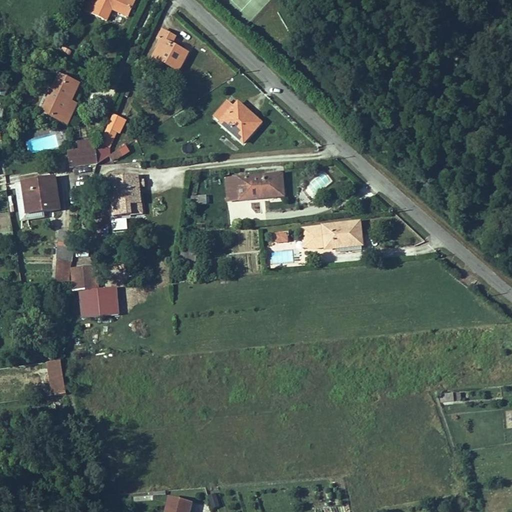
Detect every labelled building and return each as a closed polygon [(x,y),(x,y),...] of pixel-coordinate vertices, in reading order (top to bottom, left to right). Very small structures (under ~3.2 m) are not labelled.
[(94,0),(92,5),(111,15),(117,2),(135,10),(138,0),(94,0)] [(167,40),(160,59),(183,71),(192,52),(175,44),(179,36),(167,30),(163,38),(167,40)] [(51,38),(47,45),(52,48),(56,41),(51,38)] [(47,45),(43,52),(49,54),(52,48),(47,45)] [(83,84),(64,76),(46,115),(73,126),(77,116),(70,113),(75,102),(83,84)] [(81,105),(75,102),(70,113),(77,116),(81,105)] [(252,118),(232,103),(217,120),(246,145),(266,123),(255,114),(252,118)] [(101,164),(117,154),(114,146),(121,133),(124,134),(131,118),(117,113),(104,144),(99,145),(98,150),(96,160),(101,164)] [(80,148),(90,147),(89,139),(79,140),(80,148)] [(80,148),(70,149),(71,157),(98,150),(99,145),(96,146),(90,147),(80,148)] [(117,154),(101,164),(94,169),(112,167),(136,152),(131,145),(117,154)] [(96,160),(98,150),(71,157),(72,162),(96,160)] [(312,197),(331,180),(323,171),(304,187),(312,197)] [(281,196),(279,178),(227,183),(229,204),(257,202),(256,199),(281,196)] [(136,180),(108,182),(111,221),(128,219),(127,208),(139,207),(136,180)] [(62,208),(58,181),(21,185),(24,220),(46,217),(45,210),(62,208)] [(200,199),(187,201),(188,208),(201,206),(200,199)] [(140,218),(139,207),(127,208),(128,219),(140,218)] [(358,223),(311,227),(312,247),(321,246),(322,249),(361,245),(358,223)] [(311,227),(301,228),(301,246),(312,247),(311,227)] [(284,231),(273,233),(274,242),(280,241),(280,235),(285,234),(284,231)] [(59,233),(56,282),(67,280),(78,234),(59,233)] [(73,279),(82,279),(82,274),(82,267),(72,268),(73,279)] [(96,288),(95,273),(82,274),(82,279),(73,279),(74,290),(96,288)] [(67,391),(64,360),(47,362),(53,393),(67,391)] [(468,395),(467,387),(447,388),(448,397),(468,395)] [(211,508),(218,506),(215,494),(207,496),(211,508)] [(181,496),(176,511),(201,511),(204,503),(181,496)]
